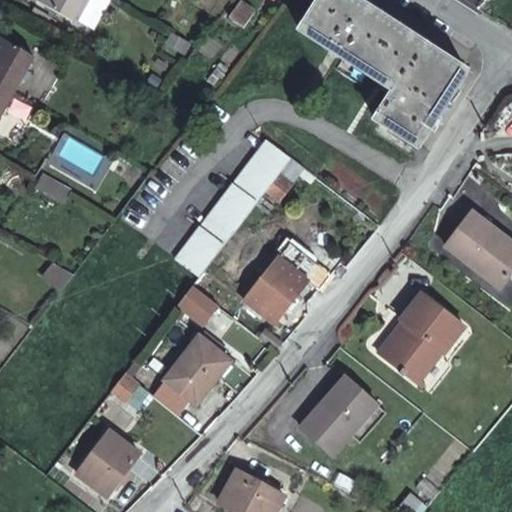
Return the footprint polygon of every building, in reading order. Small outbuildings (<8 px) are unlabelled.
[(88,0),(40,0),(77,20),(88,0)] [(465,72),(353,0),(318,0),(321,1),(300,32),(391,92),(375,115),(417,143),(465,72)] [(241,4),(230,19),(243,29),(254,15),(241,4)] [(37,59),(0,37),(0,121),(17,93),(37,59)] [(92,174),(101,155),(66,140),(57,159),(92,174)] [(278,176),(290,160),(267,142),(218,204),(176,258),(200,278),(266,191),(278,176)] [(289,184),(278,176),(266,191),(277,201),(289,184)] [(44,177),(41,182),(67,197),(70,192),(44,177)] [(67,197),(41,182),(37,189),(63,204),(67,197)] [(511,253),(496,241),(498,238),(473,216),(445,250),(498,294),(508,282),(511,277),(511,253)] [(511,242),(502,234),(498,238),(496,241),(511,253),(511,277),(508,282),(511,286),(511,242)] [(306,282),(279,260),(245,302),(272,325),(306,282)] [(61,291),(71,274),(48,261),(38,277),(61,291)] [(189,311),(201,296),(191,289),(179,304),(189,311)] [(462,331),(420,297),(399,321),(404,327),(397,338),(394,336),(378,355),(414,386),(439,355),(442,356),(462,331)] [(230,364),(200,340),(167,381),(197,405),(230,364)] [(123,401),(136,385),(124,375),(111,392),(123,401)] [(350,438),(376,409),(344,381),(299,430),(331,459),(350,438)] [(386,417),(376,409),(350,438),(359,446),(386,417)] [(140,457),(111,433),(78,476),(106,498),(140,457)] [(277,511),(285,498),(237,472),(219,505),(231,511),(277,511)] [(401,511),(420,511),(425,501),(402,493),(396,510),(401,511)]
